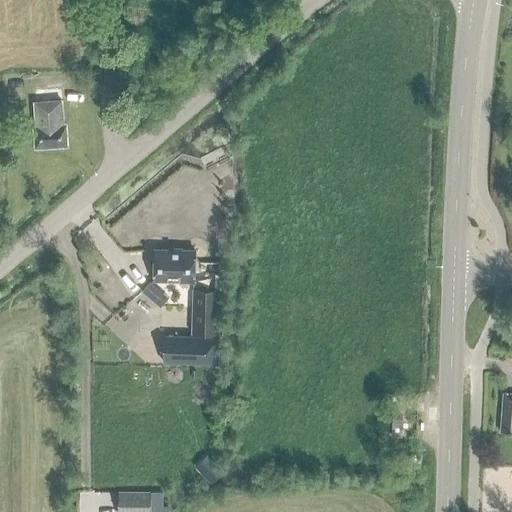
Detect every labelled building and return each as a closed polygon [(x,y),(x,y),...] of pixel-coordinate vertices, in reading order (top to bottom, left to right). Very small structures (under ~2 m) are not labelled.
[(33,90),(34,103),(36,126),(34,126),(35,148),(67,146),(66,124),(63,124),(60,88),(33,90)] [(154,280),(194,281),(195,251),(155,250),(154,280)] [(218,333),(219,291),(193,290),(192,333),(218,333)] [(163,363),(216,364),(217,337),(163,336),(163,363)] [(123,366),(157,367),(158,352),(124,350),(123,366)] [(500,433),(511,433),(511,393),(503,393),(500,433)] [(391,437),(401,437),(402,417),(392,416),(391,437)] [(149,511),(150,493),(118,493),(117,511),(149,511)]
